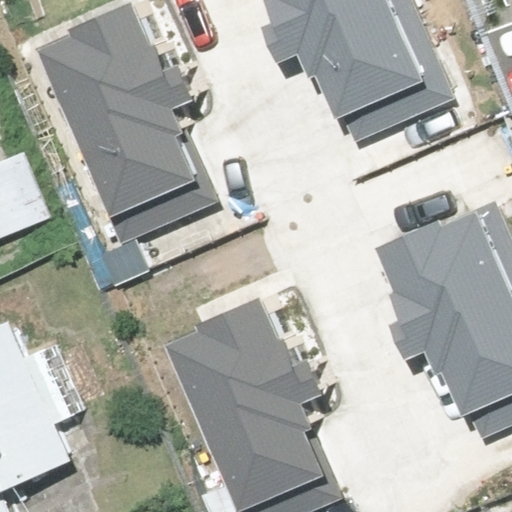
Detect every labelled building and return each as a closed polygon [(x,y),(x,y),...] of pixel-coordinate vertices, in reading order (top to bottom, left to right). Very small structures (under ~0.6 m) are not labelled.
[(55,30),(135,225),(234,185),(196,92),(207,87),(171,0),(113,0),(91,9),(93,14),(55,30)] [(300,0),(285,7),(304,48),(321,40),(361,128),(460,83),(421,0),(300,0)] [(0,247),(8,244),(5,237),(46,220),(19,154),(0,162),(0,247)] [(457,210),(400,236),(426,293),(408,301),(427,342),(444,334),(484,421),(511,408),(511,223),(502,201),(461,219),(457,210)] [(182,332),(255,511),(296,511),(360,486),(322,394),(334,389),(290,281),(218,311),(220,316),(182,332)] [(0,511),(21,511),(11,488),(85,456),(68,419),(92,409),(62,342),(39,352),(25,319),(0,330),(0,511)]
